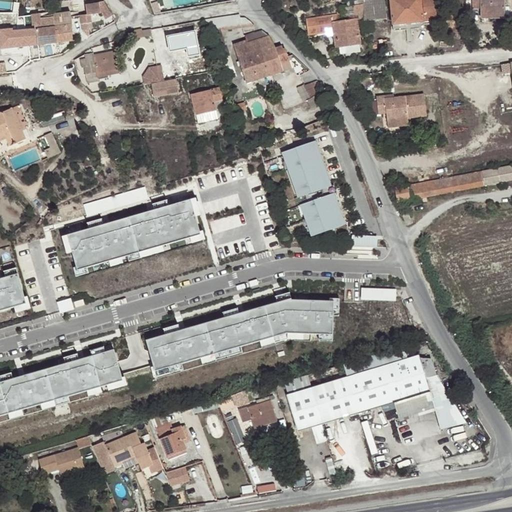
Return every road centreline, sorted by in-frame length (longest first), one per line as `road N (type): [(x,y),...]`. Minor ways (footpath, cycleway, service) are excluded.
road 1 (residential): [(411,276),(288,268),(0,350)]
road 2 (residential): [(205,511),(511,465)]
road 3 (unclassified): [(320,72),(338,89),(411,276)]
road 4 (unclassified): [(411,276),(511,460)]
road 5 (residential): [(511,51),(320,72)]
